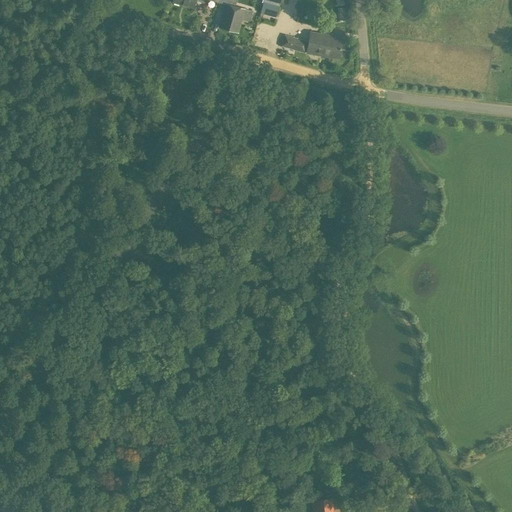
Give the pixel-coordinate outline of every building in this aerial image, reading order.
[(279,7),(263,2),(260,13),(276,17),(279,7)] [(225,5),(218,27),(237,32),(241,18),(249,21),(251,12),(228,5),(225,5)] [(349,20),(348,8),(337,9),(338,18),(342,17),(343,21),(349,20)] [(344,30),(324,26),(323,34),(310,32),(307,52),(338,58),(342,38),(344,30)] [(284,35),(281,46),(304,53),(308,42),(284,35)] [(334,511),(333,497),(310,499),(311,511),(334,511)]
